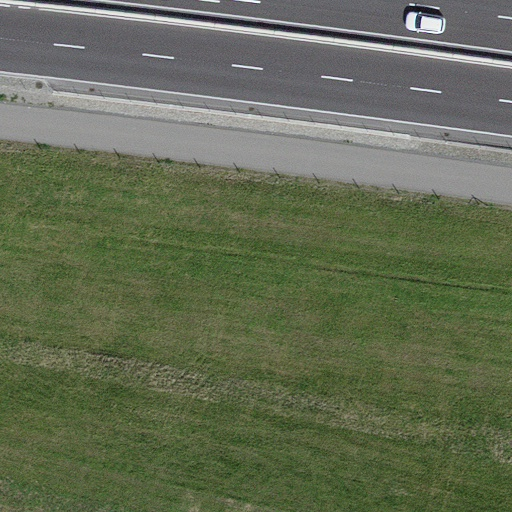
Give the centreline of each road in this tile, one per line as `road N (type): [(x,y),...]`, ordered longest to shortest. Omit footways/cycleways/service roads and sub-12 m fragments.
road 1 (primary): [(0,27),(511,87)]
road 2 (primary): [(511,27),(295,0)]
